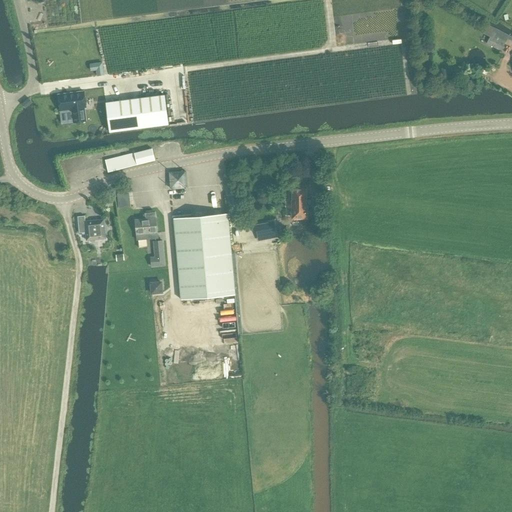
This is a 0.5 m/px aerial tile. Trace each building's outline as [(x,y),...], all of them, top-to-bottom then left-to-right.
[(507,38),(511,40),(511,37),(494,28),(486,43),(500,51),(507,38)] [(89,120),(101,118),(100,105),(101,105),(99,88),(73,92),(75,108),(87,107),(89,120)] [(165,95),(105,103),(109,132),(169,125),(165,95)] [(105,160),(108,172),(155,160),(152,148),(105,160)] [(171,189),(187,188),(185,171),(169,172),(171,189)] [(305,189),(292,189),(292,218),(305,218),(317,218),(317,213),(313,213),(313,211),(305,211),(305,189)] [(145,219),(135,220),(136,235),(137,240),(158,238),(157,233),(156,218),(155,218),(155,212),(145,213),(145,219)] [(207,215),(174,218),(177,256),(181,299),(195,298),(201,370),(241,366),(235,294),(231,250),(228,213),(207,215)] [(85,221),(84,215),(77,216),(79,233),(85,232),(86,240),(105,238),(103,219),(85,221)] [(255,225),(258,237),(276,233),(274,221),(255,225)] [(162,241),(154,242),(155,250),(163,249),(162,241)] [(151,258),(151,266),(164,265),(164,256),(155,257),(151,258)] [(161,283),(150,284),(151,294),(162,293),(161,283)]
